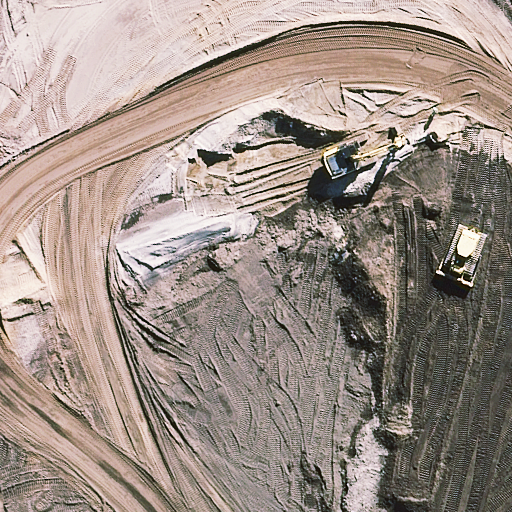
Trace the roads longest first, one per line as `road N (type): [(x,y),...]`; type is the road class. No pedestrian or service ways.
road 1 (unknown): [(508,0),(0,210)]
road 2 (unknown): [(0,96),(231,0)]
